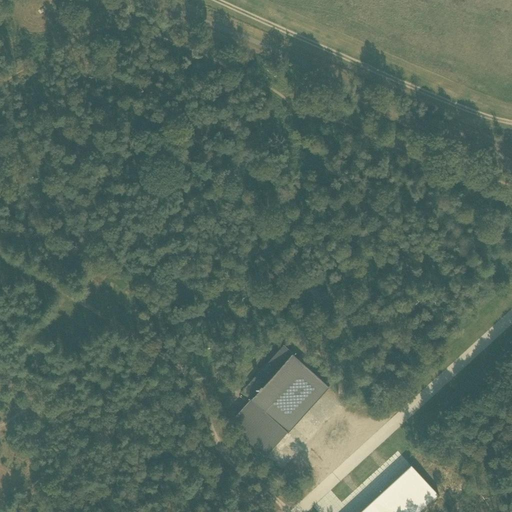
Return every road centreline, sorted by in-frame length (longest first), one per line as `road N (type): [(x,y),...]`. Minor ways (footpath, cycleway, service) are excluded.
road 1 (unknown): [(0,84),(75,37),(125,26),(255,80),(315,119),(511,187)]
road 2 (track): [(144,0),(294,56),(445,138),(511,164)]
road 3 (track): [(214,0),(511,125)]
road 4 (track): [(0,383),(211,468),(273,511)]
road 5 (unclassified): [(299,511),(511,316)]
road 6 (track): [(0,245),(171,354)]
road 7 (track): [(290,511),(210,414)]
